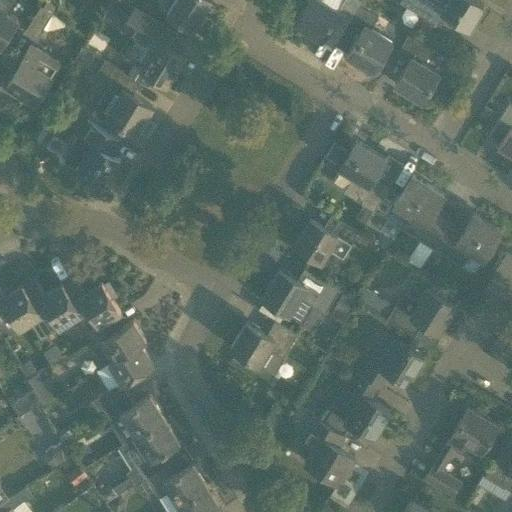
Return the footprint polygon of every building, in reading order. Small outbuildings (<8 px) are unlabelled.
[(0,0),(0,46),(18,20),(4,11),(11,0),(0,0)] [(174,0),(166,13),(192,29),(210,0),(174,0)] [(359,3),(360,0),(342,0),(337,9),(323,0),(291,0),(291,1),(302,7),(294,21),(321,38),(332,20),(344,27),(359,3)] [(407,5),(407,6),(415,11),(415,10),(417,12),(439,25),(445,14),(468,28),(483,4),(475,0),(424,0),(423,0),(399,0),(399,1),(407,5)] [(359,3),(344,27),(357,35),(346,53),(362,63),(365,59),(375,65),(372,69),(373,70),(392,39),(371,26),(378,15),(359,3)] [(64,26),(67,21),(40,5),(25,30),(38,38),(44,28),(47,30),(64,26)] [(121,29),(135,38),(152,48),(140,68),(166,83),(174,71),(175,71),(177,67),(176,67),(184,55),(166,44),(174,32),(148,17),(134,8),(121,29)] [(394,83),(421,100),(438,72),(422,62),(430,48),(408,35),(395,55),(407,62),(394,83)] [(34,102),(50,75),(58,62),(48,56),(30,44),(6,83),(18,91),(17,92),(22,95),(22,94),(34,102)] [(140,82),(114,67),(104,60),(93,79),(103,85),(102,87),(105,88),(91,112),(104,119),(106,116),(135,134),(145,117),(141,114),(147,105),(151,107),(152,106),(132,94),(140,82)] [(500,141),(497,145),(497,146),(511,155),(511,103),(509,102),(489,134),(500,141)] [(120,158),(112,153),(120,140),(88,120),(72,147),(85,155),(77,169),(103,185),(120,158)] [(357,199),(363,203),(355,216),(365,222),(389,185),(374,176),(385,157),(356,139),(338,168),(353,177),(345,188),(359,197),(357,199)] [(417,253),(425,258),(449,221),(432,211),(443,193),(412,174),(393,205),(412,216),(404,228),(424,241),(417,253)] [(432,263),(440,251),(460,263),(469,249),(482,258),(501,229),(473,212),(462,229),(449,221),(425,258),(432,263)] [(341,257),(354,236),(365,243),(369,237),(359,231),(344,222),(337,218),(330,229),(310,217),(293,244),(325,264),(329,258),(337,263),(340,257),(341,257)] [(313,304),(320,292),(327,281),(304,267),(297,279),(279,268),(261,296),(288,313),(299,296),(313,304)] [(61,282),(81,313),(87,308),(98,325),(99,325),(109,318),(121,311),(112,297),(117,294),(108,280),(103,283),(102,280),(84,291),(72,273),(60,281),(61,282)] [(21,284),(40,314),(47,310),(59,327),(81,313),(61,282),(44,293),(33,275),(20,283),(21,284)] [(0,313),(1,315),(0,315),(0,318),(9,334),(40,314),(21,284),(4,294),(0,287),(0,313)] [(404,291),(396,304),(395,303),(386,318),(413,335),(421,321),(438,331),(455,304),(426,286),(417,299),(404,291)] [(365,288),(357,300),(383,316),(389,307),(391,304),(365,288)] [(343,292),(329,314),(341,322),(355,300),(343,292)] [(97,354),(107,348),(113,360),(141,342),(141,343),(146,340),(132,319),(116,329),(109,318),(99,325),(98,325),(87,332),(95,345),(92,346),(97,354)] [(230,346),(259,364),(273,372),(297,334),(275,319),(266,333),(246,320),(230,346)] [(357,370),(379,384),(387,372),(402,381),(408,372),(411,375),(423,355),(409,346),(407,348),(394,340),(389,349),(375,341),(357,370)] [(113,360),(109,363),(105,365),(107,368),(118,385),(153,363),(141,343),(141,342),(113,360)] [(379,384),(357,370),(355,370),(337,400),(351,409),(345,419),(373,437),(390,409),(371,398),(379,384)] [(96,399),(102,409),(122,396),(116,386),(96,399)] [(19,414),(36,404),(41,400),(33,388),(11,402),(19,414)] [(128,393),(122,396),(102,409),(103,410),(104,409),(111,421),(121,414),(135,435),(135,436),(164,417),(149,394),(134,403),(128,393)] [(474,460),(480,450),(497,423),(468,405),(445,442),(460,451),(474,460)] [(338,482),(348,465),(355,455),(338,444),(344,434),(314,415),(299,439),(312,447),(304,461),(338,482)] [(179,441),(164,417),(135,436),(135,435),(118,446),(131,467),(126,470),(134,484),(136,483),(170,461),(163,450),(179,441)] [(50,445),(44,452),(46,462),(57,466),(72,456),(61,442),(54,446),(50,445)] [(511,455),(501,449),(485,474),(505,486),(511,474),(511,455)] [(177,471),(170,461),(136,483),(144,496),(154,490),(158,497),(169,490),(178,503),(206,485),(192,462),(177,471)] [(432,464),(425,477),(453,493),(460,480),(432,464)] [(0,503),(9,497),(0,483),(0,503)] [(215,511),(221,508),(206,485),(178,503),(183,511),(215,511)] [(0,503),(0,511),(6,511),(12,508),(14,511),(17,509),(26,502),(34,496),(27,486),(9,497),(0,503)] [(120,495),(110,501),(116,511),(122,508),(124,501),(120,495)] [(433,511),(411,498),(402,511),(433,511)] [(17,509),(14,511),(12,508),(6,511),(33,511),(26,502),(17,509)]
